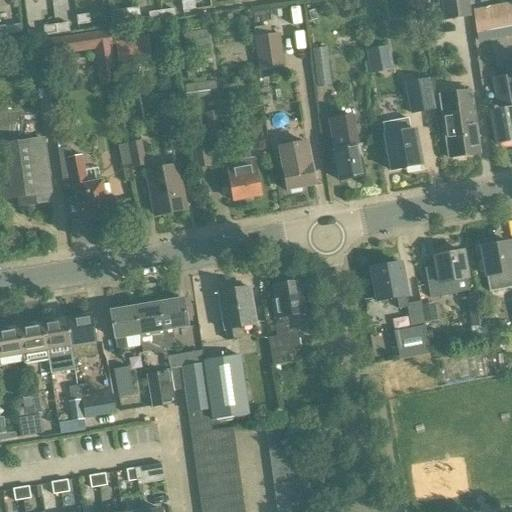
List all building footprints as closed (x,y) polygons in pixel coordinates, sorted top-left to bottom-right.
[(468,0),(442,0),(445,20),(471,16),(468,0)] [(194,1),(182,3),(183,11),(195,9),(194,1)] [(511,3),(471,11),(477,44),(511,37),(511,3)] [(138,9),(126,10),(127,19),(139,17),(138,9)] [(173,10),(161,12),(162,20),(174,18),(173,10)] [(162,20),(161,12),(149,14),(150,22),(162,20)] [(89,16),(77,17),(78,25),(90,24),(89,16)] [(68,25),(56,27),(57,35),(69,33),(68,25)] [(57,35),(56,27),(44,28),(45,36),(57,35)] [(208,43),(206,31),(183,34),(185,46),(208,43)] [(109,33),(52,40),(54,56),(95,51),(100,85),(116,83),(109,33)] [(279,34),(254,37),(259,80),(284,77),(279,34)] [(384,46),(365,49),(369,73),(388,70),(384,46)] [(326,49),(312,50),(316,89),(331,88),(326,49)] [(328,51),(333,87),(344,85),(339,50),(328,51)] [(424,80),(401,86),(408,115),(431,110),(424,80)] [(209,97),(208,91),(214,90),(213,82),(185,86),(187,100),(198,98),(209,97)] [(50,200),(42,152),(59,149),(59,146),(61,146),(52,88),(48,88),(31,91),(40,141),(0,147),(0,199),(16,196),(18,205),(50,200)] [(466,90),(436,95),(448,158),(478,153),(466,90)] [(499,111),(489,113),(495,145),(511,142),(511,108),(511,109),(509,93),(496,95),(499,111)] [(201,119),(198,98),(187,100),(190,121),(201,119)] [(218,112),(205,114),(208,136),(220,134),(218,112)] [(350,117),(328,121),(334,152),(333,152),(338,182),(362,177),(356,147),(350,117)] [(408,119),(381,124),(390,172),(420,166),(414,130),(410,131),(408,119)] [(204,131),(190,134),(196,170),(210,168),(204,131)] [(124,145),(128,167),(141,165),(137,141),(123,143),(124,145)] [(305,143),(278,149),(282,170),(281,170),(285,192),(313,186),(309,165),(305,143)] [(103,203),(99,184),(84,187),(78,157),(71,158),(69,145),(61,146),(59,146),(59,149),(64,180),(71,179),(79,219),(89,218),(89,220),(105,217),(105,216),(114,215),(115,212),(114,204),(111,201),(103,203)] [(124,145),(113,146),(117,169),(128,167),(124,145)] [(240,161),(225,164),(228,179),(232,202),(259,197),(255,174),(255,175),(252,159),(249,159),(248,153),(238,155),(240,161)] [(176,166),(144,173),(153,218),(185,211),(176,166)] [(511,265),(508,243),(481,249),(486,277),(488,277),(490,291),(511,287),(511,265)] [(435,268),(423,270),(429,299),(468,292),(461,253),(433,258),(435,268)] [(405,297),(399,265),(370,270),(376,303),(397,299),(400,313),(408,311),(407,307),(405,297)] [(277,338),(267,340),(272,365),(300,361),(295,330),(304,329),(301,315),(303,315),(298,283),(271,287),(274,301),(271,302),(277,338)] [(248,288),(216,294),(222,331),(223,330),(225,341),(256,336),(248,288)] [(480,296),(465,299),(472,338),(486,335),(480,296)] [(181,300),(157,304),(161,332),(164,350),(174,349),(173,343),(171,331),(186,328),(181,300)] [(425,321),(437,319),(434,303),(422,305),(425,321)] [(157,304),(132,308),(137,336),(149,334),(152,352),(164,350),(161,332),(157,304)] [(422,305),(422,304),(407,307),(408,311),(412,331),(394,334),(399,361),(431,355),(425,321),(422,305)] [(132,308),(108,312),(115,352),(125,351),(123,338),(137,336),(132,308)] [(89,315),(64,319),(71,359),(96,355),(89,315)] [(41,323),(47,361),(49,375),(73,371),(71,359),(64,319),(41,323)] [(41,323),(17,327),(22,355),(21,355),(23,365),(47,361),(41,323)] [(0,358),(21,355),(22,355),(17,327),(0,330),(0,358)] [(203,362),(204,365),(210,410),(212,420),(247,415),(239,356),(203,362)] [(210,410),(204,365),(181,368),(187,413),(208,410),(210,410)] [(127,366),(111,369),(115,390),(130,388),(127,366)] [(164,374),(145,378),(150,409),(170,406),(164,374)] [(59,397),(56,398),(57,403),(59,403),(60,407),(68,406),(70,421),(59,423),(60,435),(84,432),(83,421),(92,419),(90,402),(87,403),(84,385),(68,388),(69,391),(58,392),(59,397)] [(15,408),(20,441),(43,438),(39,415),(42,415),(39,392),(23,394),(25,407),(15,408)] [(112,404),(100,406),(102,417),(114,415),(112,404)] [(208,410),(187,413),(186,413),(188,422),(209,419),(208,410)] [(209,419),(188,422),(189,432),(210,429),(209,419)] [(285,421),(264,424),(265,432),(286,428),(285,421)] [(286,428),(265,432),(266,443),(288,440),(286,428)] [(210,429),(189,432),(191,442),(212,439),(211,432),(210,429)] [(232,429),(211,432),(212,439),(233,436),(232,429)] [(233,436),(212,439),(213,450),(235,447),(233,436)] [(212,439),(191,442),(192,453),(213,450),(212,439)] [(288,440),(266,443),(268,454),(289,451),(288,440)] [(235,447),(213,450),(215,461),(236,458),(235,447)] [(213,450),(192,453),(194,465),(215,461),(213,450)] [(289,451),(268,454),(270,465),(291,462),(289,451)] [(236,458),(215,461),(217,473),(238,470),(236,458)] [(215,461),(194,465),(195,476),(217,473),(215,461)] [(291,462),(270,465),(271,477),(293,474),(291,462)] [(162,464),(134,469),(136,481),(137,486),(164,481),(162,464)] [(136,481),(134,469),(126,470),(128,482),(136,481)] [(238,470),(217,473),(218,484),(239,481),(238,470)] [(217,473),(195,476),(197,487),(218,484),(217,473)] [(105,474),(97,475),(99,487),(107,486),(105,474)] [(293,474),(271,477),(273,488),(294,485),(293,474)] [(99,487),(97,475),(89,477),(91,488),(99,487)] [(67,480),(59,482),(61,494),(69,492),(67,480)] [(239,481),(218,484),(220,495),(241,492),(239,481)] [(61,494),(59,482),(51,483),(53,495),(61,494)] [(218,484),(197,487),(199,498),(220,495),(218,484)] [(294,485),(273,488),(275,499),(296,496),(294,485)] [(29,487),(21,488),(23,500),(30,499),(29,487)] [(23,500),(21,488),(13,490),(15,502),(23,500)] [(241,492),(220,495),(221,507),(243,504),(241,492)] [(220,495),(199,498),(200,510),(221,507),(220,495)] [(296,496),(275,499),(276,511),(297,508),(296,496)]
